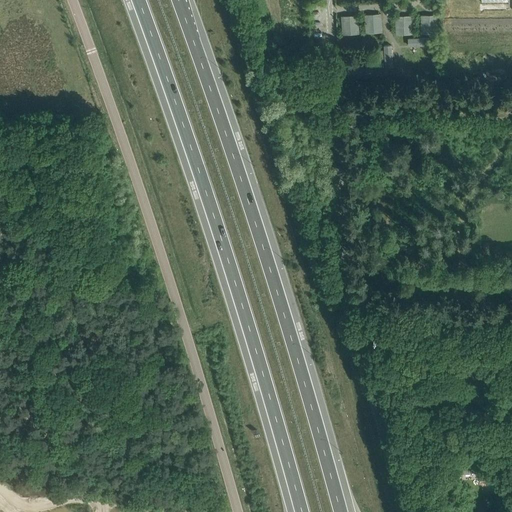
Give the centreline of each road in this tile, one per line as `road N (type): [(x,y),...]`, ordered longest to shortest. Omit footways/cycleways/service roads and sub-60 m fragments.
road 1 (unclassified): [(237,511),(167,273),(71,0)]
road 2 (trunk): [(138,0),(301,511)]
road 3 (trunk): [(339,511),(282,310),(178,0)]
road 4 (unclassified): [(403,511),(345,296),(328,0)]
